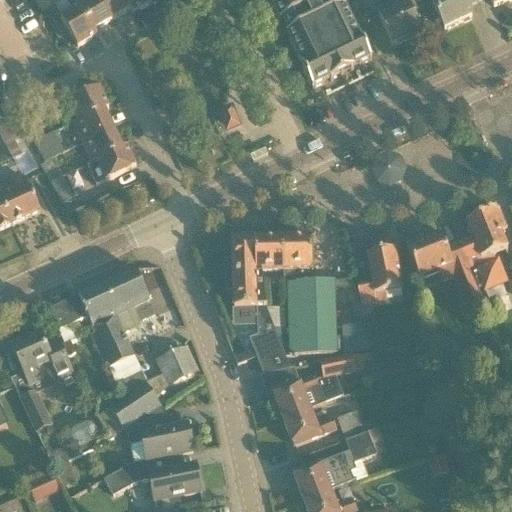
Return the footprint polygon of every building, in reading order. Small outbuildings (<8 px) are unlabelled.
[(112,23),(98,0),(84,0),(75,6),(78,10),(79,9),(94,33),(112,23)] [(98,0),(112,23),(130,12),(122,0),(98,0)] [(122,0),(130,12),(132,16),(152,4),(149,0),(122,0)] [(266,0),(270,6),(279,24),(280,26),(283,24),(289,36),(285,38),(286,39),(287,39),(301,68),(300,69),(311,92),(313,91),(329,83),(330,84),(353,72),(353,71),(369,63),(369,64),(371,63),(359,40),(344,11),(345,11),(344,9),(322,20),(316,8),(317,8),(316,6),(312,0),(266,0)] [(420,9),(415,0),(393,0),(398,10),(378,19),(391,48),(419,35),(409,14),(420,9)] [(467,9),(478,4),(476,0),(440,0),(431,4),(444,32),(472,20),(467,9)] [(511,0),(476,0),(478,4),(485,0),(488,0),(493,10),(511,0)] [(79,9),(78,10),(60,21),(77,50),(97,38),(94,33),(79,9)] [(68,105),(77,124),(78,126),(104,114),(108,112),(99,91),(68,105)] [(235,124),(230,112),(220,117),(225,129),(234,125),(235,124)] [(113,132),(104,114),(78,126),(77,124),(73,126),(82,147),(113,132)] [(0,120),(0,138),(13,163),(28,155),(7,117),(0,120)] [(122,151),(113,132),(82,147),(91,167),(96,165),(95,164),(122,151)] [(52,135),(34,146),(45,165),(64,155),(52,135)] [(126,149),(122,151),(95,164),(96,165),(91,167),(87,169),(96,189),(136,170),(126,149)] [(389,190),(399,186),(403,174),(399,164),(388,160),(378,164),(373,174),(378,186),(389,190)] [(57,172),(46,178),(51,187),(62,181),(58,173),(57,172)] [(40,215),(24,180),(15,184),(17,188),(0,195),(0,202),(12,228),(40,215)] [(62,181),(51,187),(56,195),(66,188),(67,188),(62,181)] [(0,232),(12,228),(0,202),(0,232)] [(500,236),(506,233),(498,213),(466,226),(472,240),(459,245),(471,274),(477,291),(478,291),(484,288),(484,287),(494,283),(497,276),(493,266),(493,264),(495,263),(493,258),(507,252),(500,236)] [(471,274),(459,245),(445,251),(440,236),(406,249),(419,281),(436,274),(441,285),(454,280),(463,304),(466,303),(471,316),(485,310),(478,291),(477,291),(471,274)] [(310,241),(282,242),(283,275),(283,289),(287,289),(288,360),(335,359),(334,307),(360,306),(356,287),(311,288),(310,241)] [(283,275),(282,242),(254,243),(255,275),(260,276),(283,275)] [(255,275),(254,243),(231,243),(232,266),(226,266),(227,293),(233,293),(234,312),(256,311),(257,339),(249,342),(263,379),(290,373),(274,333),(266,312),(260,276),(255,275)] [(366,259),(367,263),(371,284),(356,287),(360,306),(361,310),(375,307),(373,298),(402,292),(394,253),(366,259)] [(135,272),(78,299),(87,321),(94,336),(91,337),(107,372),(116,368),(134,360),(123,336),(139,329),(138,325),(154,318),(148,304),(149,304),(135,272)] [(87,321),(78,299),(49,313),(59,335),(87,321)] [(371,356),(369,344),(366,330),(345,333),(347,361),(352,360),(352,361),(371,356)] [(65,361),(60,348),(57,342),(43,348),(39,339),(35,340),(34,338),(23,343),(24,345),(11,351),(29,390),(40,385),(43,391),(73,378),(65,361)] [(186,350),(168,359),(157,364),(169,390),(180,385),(198,377),(186,350)] [(355,376),(352,361),(352,360),(347,361),(318,367),(321,383),(355,376)] [(290,388),(272,395),(282,423),(309,412),(326,406),(315,379),(299,385),(298,385),(290,388)] [(139,425),(163,409),(148,386),(109,412),(123,435),(126,433),(139,425)] [(50,429),(35,396),(20,403),(35,435),(50,429)] [(335,434),(331,422),(330,422),(315,428),(309,412),(282,423),(293,450),(335,434)] [(342,436),(361,429),(356,414),(337,421),(342,436)] [(142,437),(139,425),(126,433),(129,449),(142,446),(145,463),(181,456),(182,457),(193,455),(187,428),(142,437)] [(376,459),(367,437),(345,445),(354,467),(376,459)] [(50,470),(41,452),(33,456),(27,472),(31,479),(50,470)] [(182,458),(182,457),(181,456),(145,463),(146,464),(133,467),(103,483),(113,500),(137,486),(150,484),(154,505),(201,495),(195,468),(173,472),(171,461),(182,458)] [(353,483),(343,457),(319,467),(319,466),(292,477),(303,504),(330,494),(356,484),(355,483),(353,483)] [(77,484),(71,471),(57,477),(63,491),(77,484)] [(23,487),(31,505),(57,493),(49,475),(23,487)] [(336,509),(330,494),(303,504),(306,511),(355,511),(352,503),(336,509)] [(20,511),(13,496),(0,501),(0,511),(20,511)]
